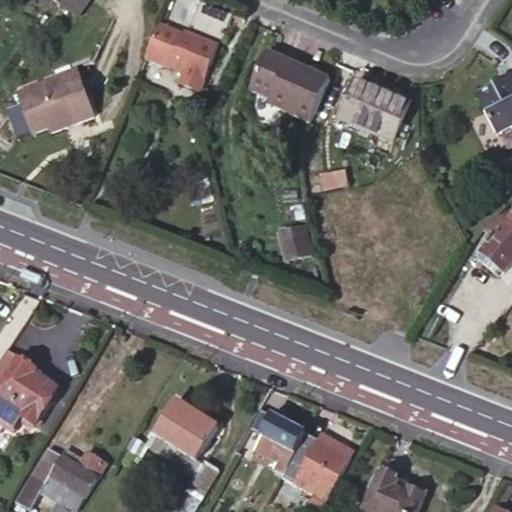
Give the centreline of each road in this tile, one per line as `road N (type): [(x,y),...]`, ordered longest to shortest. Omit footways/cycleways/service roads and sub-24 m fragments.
road 1 (primary): [(0,225),(511,426)]
road 2 (residential): [(260,0),(314,27),(418,60),(449,46),(479,0)]
